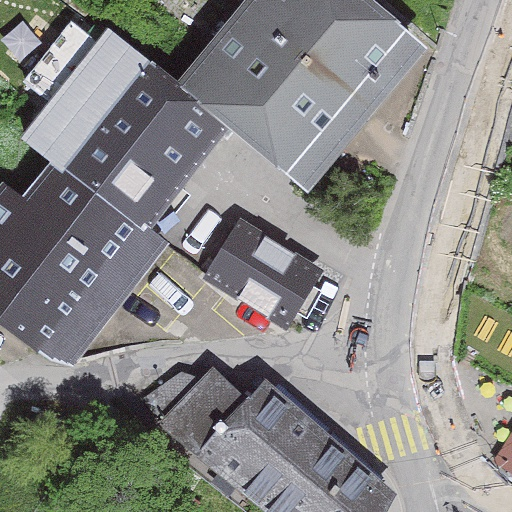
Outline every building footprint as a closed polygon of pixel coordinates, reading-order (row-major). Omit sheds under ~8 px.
[(250,0),(182,83),(309,187),(427,44),(373,0),(250,0)] [(108,30),(25,136),(59,162),(144,229),(227,124),(108,30)] [(0,316),(49,351),(72,358),(164,245),(144,229),(59,162),(28,201),(10,186),(0,198),(0,316)] [(206,279),(288,330),(325,270),(243,220),(206,279)] [(250,398),(216,369),(158,431),(261,511),(388,511),(396,496),(264,380),(250,398)]
